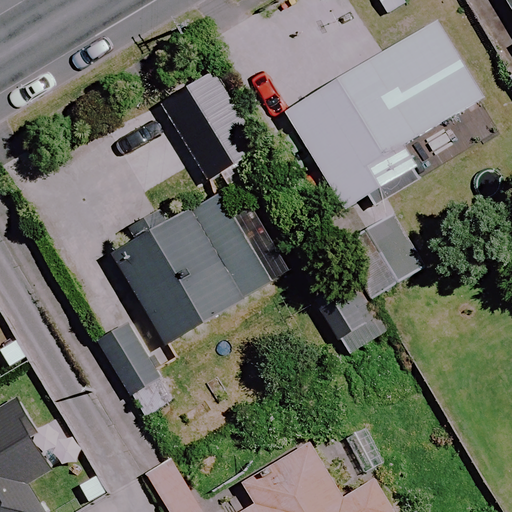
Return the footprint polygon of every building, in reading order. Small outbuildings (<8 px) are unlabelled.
[(511,0),(503,0),(511,14),(511,0)] [(491,114),(436,26),(287,119),(347,215),(378,195),(391,216),(440,186),(422,157),(491,114)] [(274,288),(221,199),(166,232),(160,221),(111,250),(169,350),(274,288)] [(421,279),(393,227),(342,255),(369,307),(421,279)] [(376,323),(349,283),(313,307),(339,347),(376,323)] [(176,404),(130,329),(100,347),(146,422),(176,404)] [(346,501),(313,446),(245,486),(258,509),(252,511),(393,511),(377,483),(346,501)] [(201,511),(173,462),(147,477),(167,511),(201,511)]
